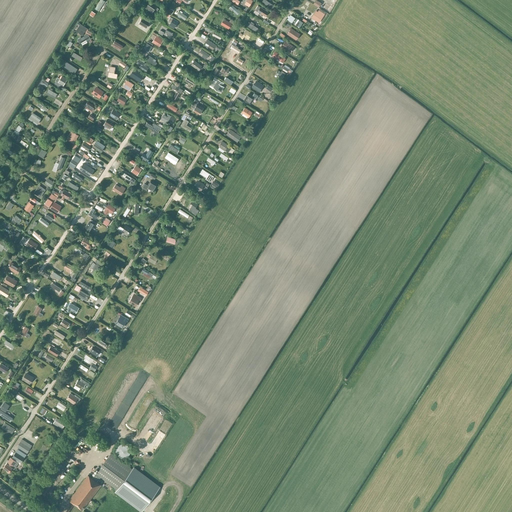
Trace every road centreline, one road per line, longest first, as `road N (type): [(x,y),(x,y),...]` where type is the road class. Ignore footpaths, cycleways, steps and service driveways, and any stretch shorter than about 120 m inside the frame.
road 1 (residential): [(0,459),(295,0)]
road 2 (residential): [(0,336),(215,0)]
road 3 (track): [(0,205),(133,0)]
